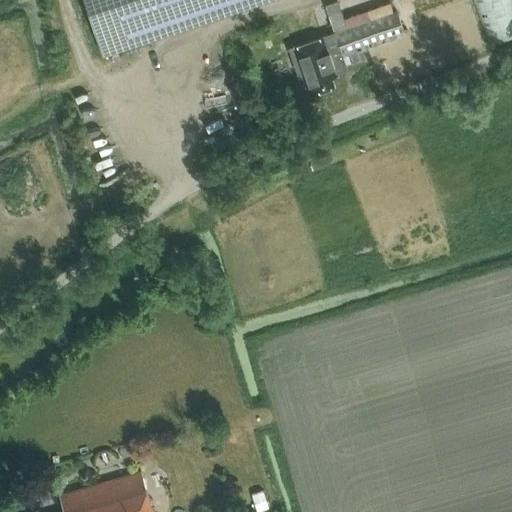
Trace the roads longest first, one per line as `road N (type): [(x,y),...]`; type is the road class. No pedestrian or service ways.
road 1 (unclassified): [(0,329),(205,179),(511,52)]
road 2 (unknown): [(184,191),(158,104),(168,56),(238,20),(301,0)]
